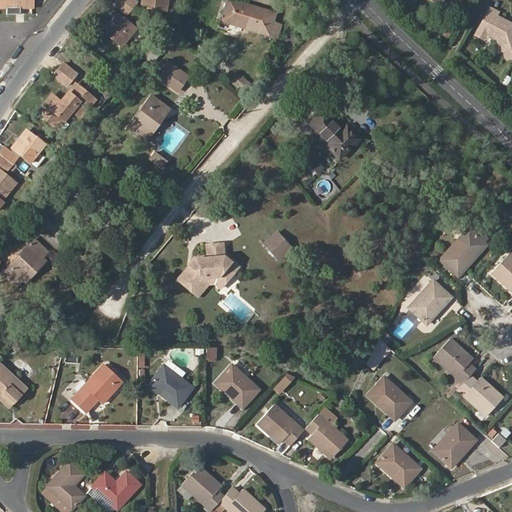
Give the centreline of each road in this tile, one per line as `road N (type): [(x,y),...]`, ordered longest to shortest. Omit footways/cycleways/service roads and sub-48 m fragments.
road 1 (track): [(350,0),(113,287),(99,325)]
road 2 (residential): [(277,468),(211,440),(52,435)]
road 3 (tertiary): [(511,139),(362,0)]
road 4 (residential): [(82,0),(0,108)]
